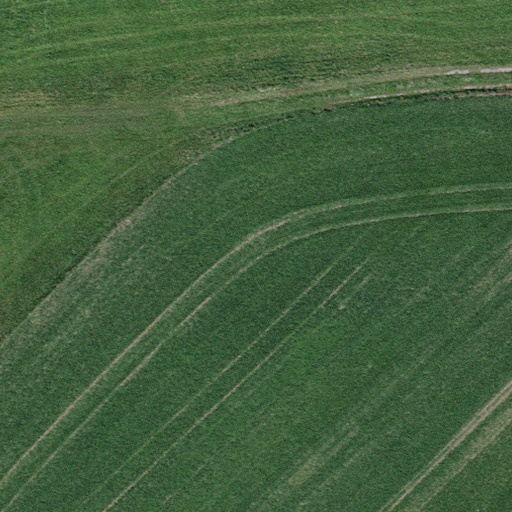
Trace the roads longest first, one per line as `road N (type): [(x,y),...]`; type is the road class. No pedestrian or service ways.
road 1 (track): [(511,74),(318,84),(201,106)]
road 2 (track): [(0,134),(201,106)]
